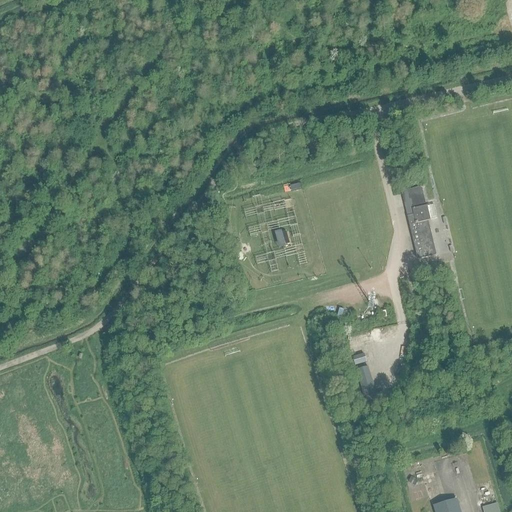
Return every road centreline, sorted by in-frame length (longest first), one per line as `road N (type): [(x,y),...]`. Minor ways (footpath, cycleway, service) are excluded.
road 1 (track): [(372,112),(255,138),(103,323),(0,368)]
road 2 (residential): [(511,81),(372,112)]
